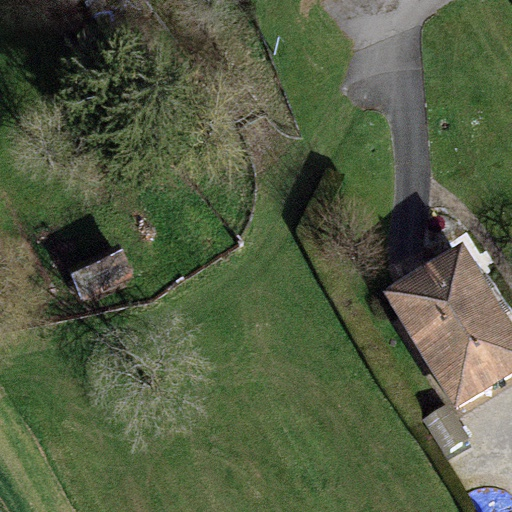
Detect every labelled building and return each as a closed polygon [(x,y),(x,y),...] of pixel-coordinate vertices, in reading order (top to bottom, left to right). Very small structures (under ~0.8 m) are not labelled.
[(52,0),(84,51),(153,9),(147,0),(52,0)] [(128,277),(116,254),(71,276),(82,299),(128,277)] [(511,345),(504,334),(488,308),(458,260),(390,303),(456,408),(511,373),(511,345)] [(511,328),(511,318),(500,300),(488,308),(504,334),(511,328)] [(467,440),(446,408),(423,423),(443,455),(467,440)]
